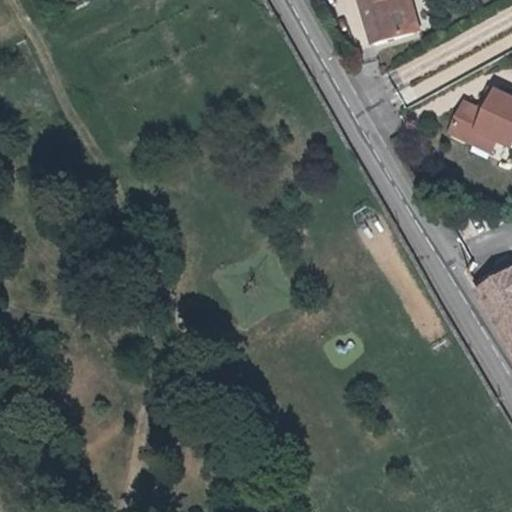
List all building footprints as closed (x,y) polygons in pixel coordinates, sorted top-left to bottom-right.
[(416,34),(405,0),(362,0),(376,46),(416,34)] [(412,0),(405,0),(416,34),(422,32),(412,0)] [(492,92),(483,112),(491,116),(500,95),(492,92)] [(511,101),(500,95),(491,116),(483,112),(467,105),(455,134),(478,145),(483,134),(501,143),(511,147),(511,101)] [(496,153),(501,143),(483,134),(478,145),(496,153)] [(511,268),(502,251),(471,268),(511,341),(511,268)]
